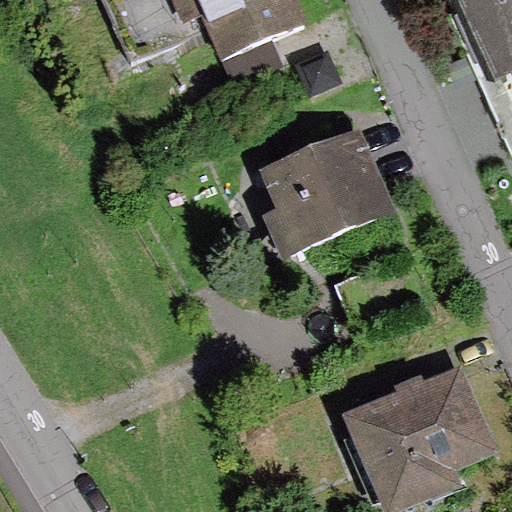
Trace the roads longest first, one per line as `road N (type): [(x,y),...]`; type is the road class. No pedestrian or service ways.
road 1 (residential): [(375,0),(511,314)]
road 2 (residential): [(79,511),(0,379)]
